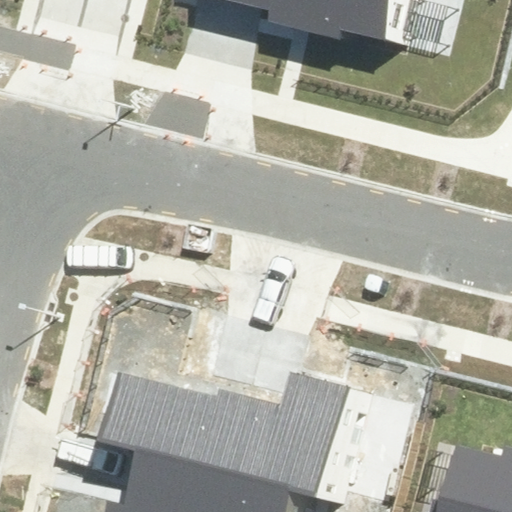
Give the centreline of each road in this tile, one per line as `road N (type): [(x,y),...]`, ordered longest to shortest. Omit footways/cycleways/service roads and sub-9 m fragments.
road 1 (residential): [(511,261),(39,153)]
road 2 (residential): [(0,316),(39,153)]
